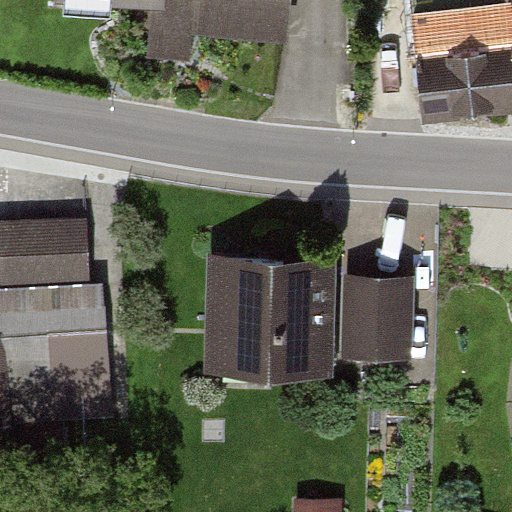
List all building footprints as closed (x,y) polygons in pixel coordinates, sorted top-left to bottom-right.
[(305,0),(142,0),(141,28),(304,36),(305,0)] [(504,50),(409,58),(414,115),(509,107),(504,50)] [(0,423),(107,416),(93,220),(0,226),(0,423)] [(331,263),(211,259),(207,372),(330,376),(331,356),(410,359),(412,282),(331,279),(331,263)] [(425,366),(441,366),(440,267),(424,267),(425,366)]
